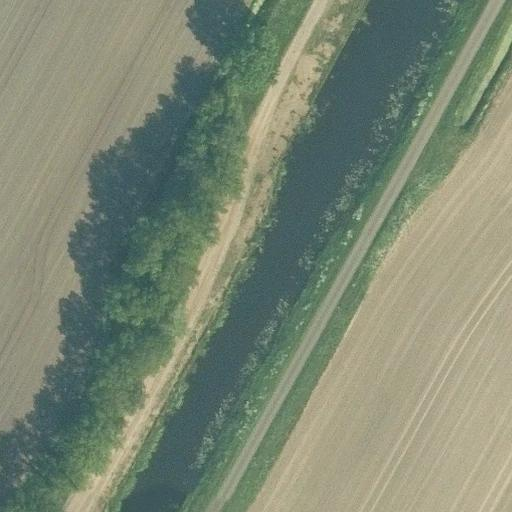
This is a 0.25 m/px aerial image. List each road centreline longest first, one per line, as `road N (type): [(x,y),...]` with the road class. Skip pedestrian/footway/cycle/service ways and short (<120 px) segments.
road 1 (unclassified): [(217,511),(500,0)]
road 2 (track): [(84,511),(212,267),(267,85),(316,0)]
